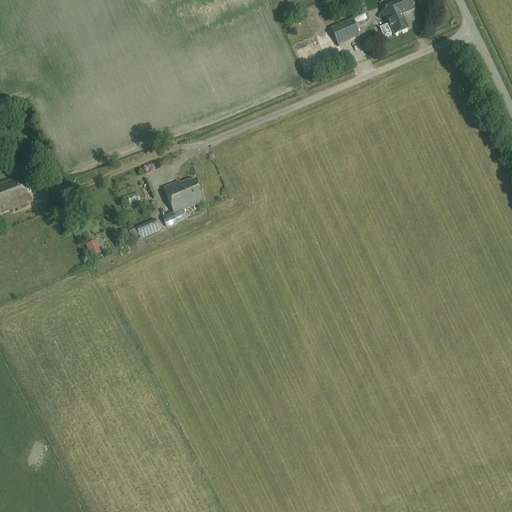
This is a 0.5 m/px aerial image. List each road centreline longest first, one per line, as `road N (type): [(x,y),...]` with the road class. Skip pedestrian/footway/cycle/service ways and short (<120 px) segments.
road 1 (unclassified): [(155,174),(203,145),(471,30)]
road 2 (track): [(193,151),(179,149),(88,185),(49,189)]
